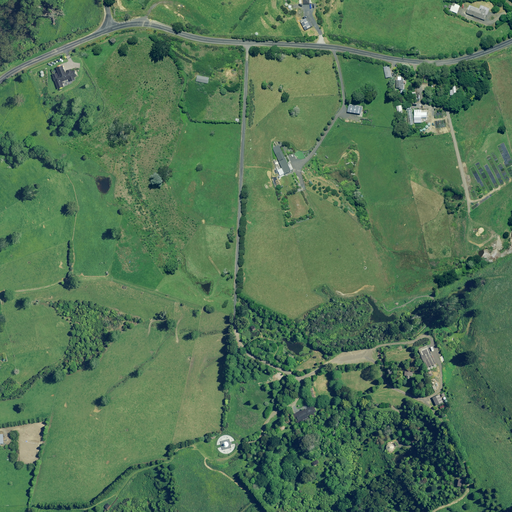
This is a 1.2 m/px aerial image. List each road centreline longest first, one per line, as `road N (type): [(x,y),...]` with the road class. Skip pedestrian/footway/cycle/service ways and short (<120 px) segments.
road 1 (unclassified): [(111,28),(140,23),(219,41),(338,47),(421,62),(460,59),(511,40)]
road 2 (track): [(215,456),(198,445),(179,448),(166,463),(133,472),(94,506),(37,511)]
road 3 (track): [(423,398),(467,481),(461,497),(433,511)]
road 4 (unclassified): [(0,79),(111,28)]
